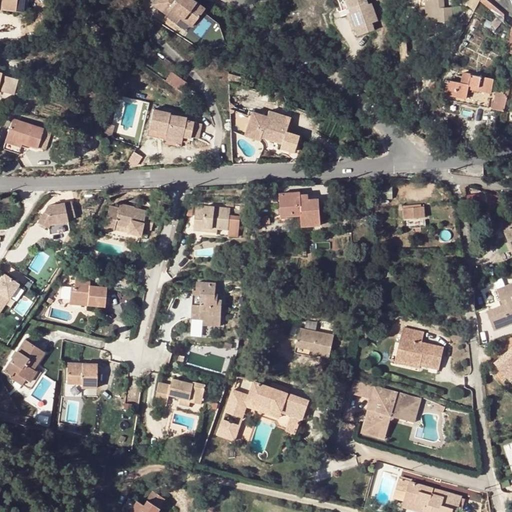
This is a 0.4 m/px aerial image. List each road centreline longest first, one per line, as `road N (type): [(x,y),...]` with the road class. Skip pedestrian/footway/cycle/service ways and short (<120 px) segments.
road 1 (unclassified): [(405,163),(0,188)]
road 2 (residential): [(497,483),(482,424),(461,183)]
road 3 (unclassified): [(241,0),(294,68),(399,139),(405,163)]
road 4 (residential): [(497,483),(333,437)]
road 5 (residential): [(336,511),(180,474)]
